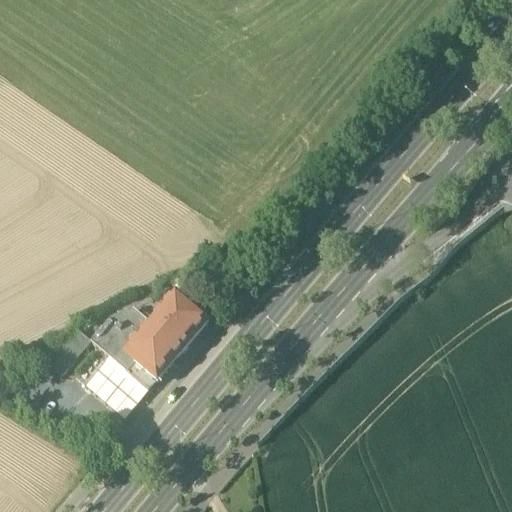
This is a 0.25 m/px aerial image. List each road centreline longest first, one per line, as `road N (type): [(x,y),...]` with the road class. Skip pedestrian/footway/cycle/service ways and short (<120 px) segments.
road 1 (primary): [(511,32),(105,511)]
road 2 (primary): [(156,511),(343,290)]
road 3 (primary): [(343,290),(511,98)]
road 4 (residential): [(343,290),(436,250),(511,194)]
